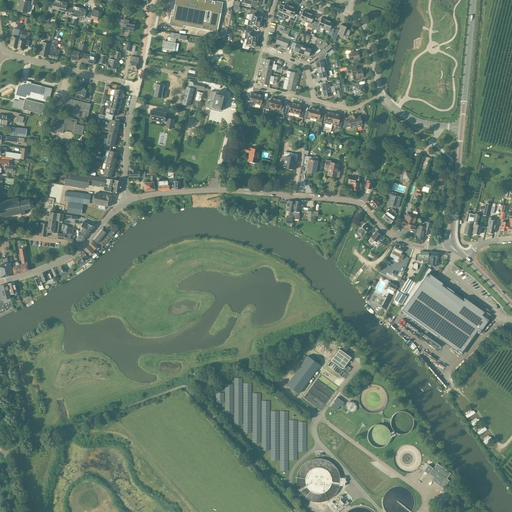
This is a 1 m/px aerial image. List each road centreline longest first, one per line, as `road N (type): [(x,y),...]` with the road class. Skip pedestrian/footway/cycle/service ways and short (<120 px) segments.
road 1 (residential): [(449,242),(404,242),(350,200),(214,190),(126,202)]
road 2 (residential): [(136,85),(0,50)]
road 3 (tertiary): [(461,128),(473,0)]
